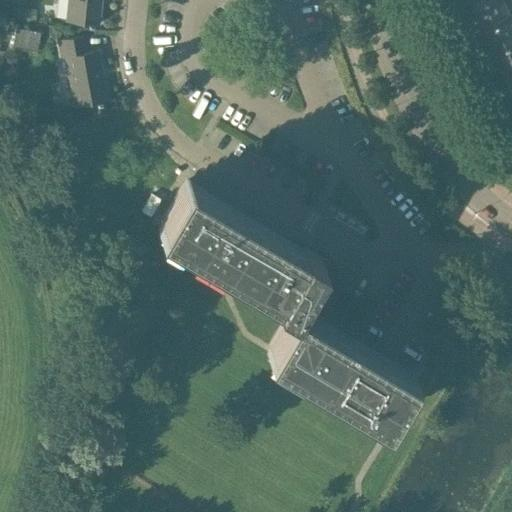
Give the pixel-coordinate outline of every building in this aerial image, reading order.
[(67,0),(65,20),(88,22),(88,24),(92,25),(93,22),(98,23),(100,0),(67,0)] [(469,0),(474,10),(493,0),(469,0)] [(493,0),(474,10),(485,32),(511,18),(511,16),(504,0),(493,0)] [(36,7),(12,5),(10,18),(35,21),(36,7)] [(511,18),(485,32),(496,54),(511,46),(511,18)] [(40,30),(12,26),(9,46),(37,50),(40,30)] [(81,35),(56,39),(59,57),(65,56),(74,105),(96,100),(97,103),(101,102),(101,100),(107,98),(98,49),(84,52),(81,35)] [(511,46),(496,54),(507,76),(511,73),(511,46)] [(156,226),(274,295),(303,246),(185,176),(156,226)] [(151,193),(141,210),(150,215),(160,198),(151,193)] [(273,296),(290,306),(291,305),(295,308),(296,305),(292,303),(294,300),(301,289),(306,292),(307,292),(311,293),(314,293),(316,293),(318,292),(319,292),(321,291),(323,290),(324,289),(327,287),(328,286),(329,285),(330,283),(331,282),(332,280),(332,278),(333,277),(333,275),(333,273),(333,271),(333,270),(332,268),(332,266),(331,265),(329,261),(328,260),(326,258),(321,255),(303,244),(303,246),(274,295),(273,296)] [(265,349),(384,420),(413,371),(294,300),(292,303),(296,305),(295,308),(291,305),(290,306),(265,349)]
